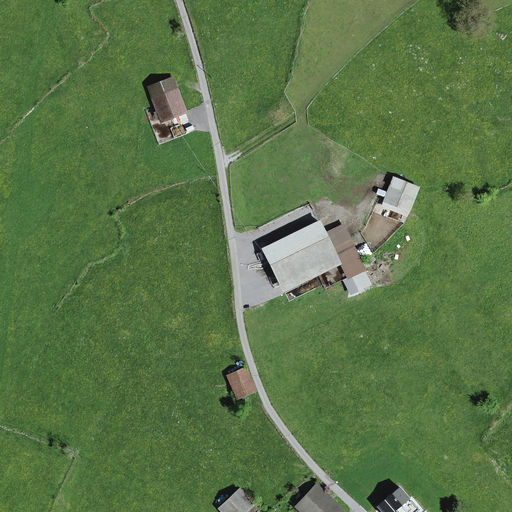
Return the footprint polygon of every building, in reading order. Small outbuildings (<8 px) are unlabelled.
[(150,87),(162,121),(186,112),(174,79),(150,87)] [(393,180),(384,201),(409,211),(417,189),(393,180)] [(332,248),(319,222),(263,250),(281,285),(315,269),(317,274),(339,263),(332,248)] [(339,263),(347,278),(364,270),(349,239),(332,248),(339,263)] [(228,375),(237,397),(254,390),(245,368),(228,375)] [(368,463),(379,479),(396,467),(385,451),(368,463)] [(316,486),(296,507),(301,511),(344,511),(333,501),(334,500),(330,497),(329,498),(316,486)] [(238,490),(218,508),(222,511),(244,511),(252,505),(238,490)]
